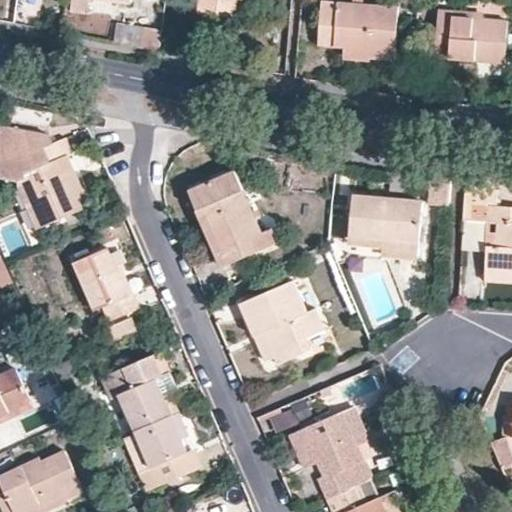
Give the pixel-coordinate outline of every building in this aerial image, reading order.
[(72,0),(71,10),(87,13),(89,0),(72,0)] [(200,0),(199,14),(234,17),(235,0),(200,0)] [(398,8),(322,2),(319,44),(343,47),(343,51),(370,53),(370,58),(394,59),(398,8)] [(452,18),(453,11),(439,10),(436,42),(451,43),(450,59),(505,62),(507,22),(483,20),(452,18)] [(483,13),(453,11),(452,18),(483,20),(483,13)] [(113,43),(161,52),(163,30),(116,23),(113,43)] [(0,181),(15,182),(17,184),(26,180),(37,204),(28,208),(26,209),(35,229),(82,209),(78,200),(85,197),(67,155),(73,153),(66,138),(54,143),(51,136),(2,130),(0,139),(0,161),(2,162),(0,175),(0,181)] [(189,191),(197,209),(209,204),(228,247),(216,252),(222,266),(276,242),(270,229),(261,232),(233,171),(189,191)] [(451,179),(431,178),(430,207),(449,208),(451,179)] [(26,180),(17,184),(28,208),(37,204),(26,180)] [(501,182),(468,180),(466,222),(489,224),(486,273),(511,275),(511,207),(500,206),(501,182)] [(353,197),(349,236),(384,239),(384,246),(419,249),(423,203),(353,197)] [(209,204),(197,209),(216,252),(228,247),(209,204)] [(384,239),(349,236),(348,243),(384,246),(384,239)] [(419,249),(384,246),(382,255),(418,257),(419,249)] [(106,248),(72,264),(93,311),(101,307),(108,323),(138,309),(132,294),(128,296),(106,248)] [(3,265),(0,256),(0,292),(13,286),(3,265)] [(511,275),(486,273),(486,281),(511,283),(511,275)] [(241,304),(255,337),(264,333),(274,358),(278,365),(311,351),(306,339),(324,330),(315,310),(307,313),(293,281),(241,304)] [(264,333),(255,337),(266,361),(274,358),(264,333)] [(162,352),(154,356),(164,377),(171,373),(162,352)] [(136,431),(179,413),(171,394),(162,397),(155,380),(164,377),(154,356),(101,377),(106,388),(119,394),(136,431)] [(0,414),(30,400),(14,370),(0,377),(0,414)] [(164,377),(155,380),(162,397),(171,394),(179,390),(171,373),(164,377)] [(0,414),(0,421),(32,406),(30,400),(0,414)] [(318,479),(327,499),(360,485),(372,479),(357,445),(369,439),(355,407),(294,434),(306,461),(313,458),(316,465),(318,464),(323,478),(318,479)] [(179,413),(136,431),(151,468),(161,464),(169,483),(205,467),(198,452),(188,457),(178,434),(186,430),(179,413)] [(76,428),(65,433),(71,444),(81,439),(76,428)] [(151,468),(136,431),(124,436),(149,492),(169,483),(161,464),(151,468)] [(489,443),(500,470),(511,465),(511,462),(502,438),(489,443)] [(0,476),(0,493),(4,492),(13,511),(41,511),(38,506),(63,495),(65,497),(81,490),(62,451),(40,462),(38,458),(0,476)] [(390,471),(402,466),(396,454),(385,459),(390,471)] [(309,468),(316,465),(313,458),(306,461),(309,468)] [(360,485),(327,499),(332,511),(385,511),(379,498),(368,503),(360,485)] [(13,511),(4,492),(0,493),(0,506),(2,511),(13,511)] [(41,511),(66,501),(65,497),(63,495),(38,506),(41,511)]
